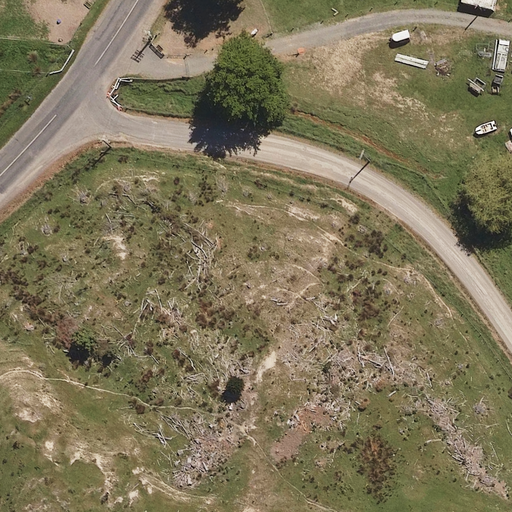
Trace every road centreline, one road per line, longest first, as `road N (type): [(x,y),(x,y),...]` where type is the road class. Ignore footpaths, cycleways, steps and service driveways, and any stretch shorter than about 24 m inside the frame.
road 1 (unclassified): [(66,107),(119,127),(332,164),(402,196),(457,243),(511,329)]
road 2 (tertiary): [(66,107),(135,0)]
